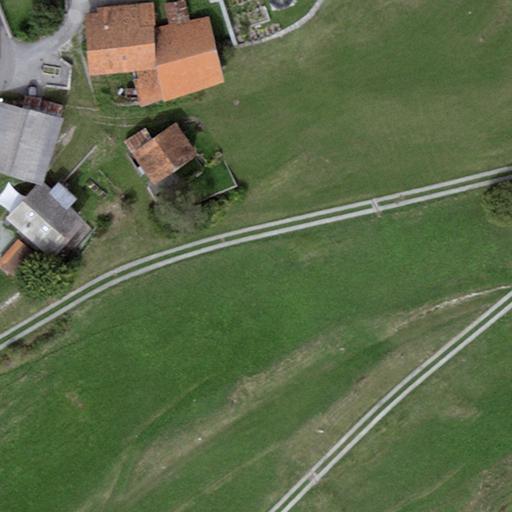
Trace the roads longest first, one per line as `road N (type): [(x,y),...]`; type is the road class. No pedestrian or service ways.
road 1 (track): [(511,171),(173,253),(101,279),(0,342)]
road 2 (track): [(276,511),(361,426),(511,297)]
